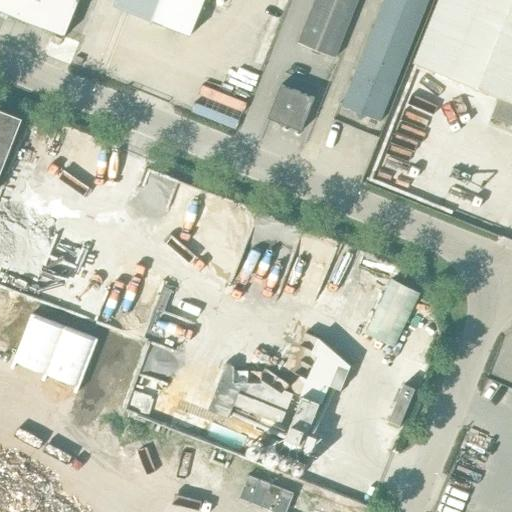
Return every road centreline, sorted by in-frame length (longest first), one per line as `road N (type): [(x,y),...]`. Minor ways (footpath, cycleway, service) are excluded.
road 1 (unclassified): [(411,511),(505,268),(0,75)]
road 2 (unknown): [(414,505),(346,463),(340,428),(351,382),(335,341),(312,326),(235,321)]
road 3 (unknown): [(235,321),(160,262),(95,234),(86,191),(129,125)]
